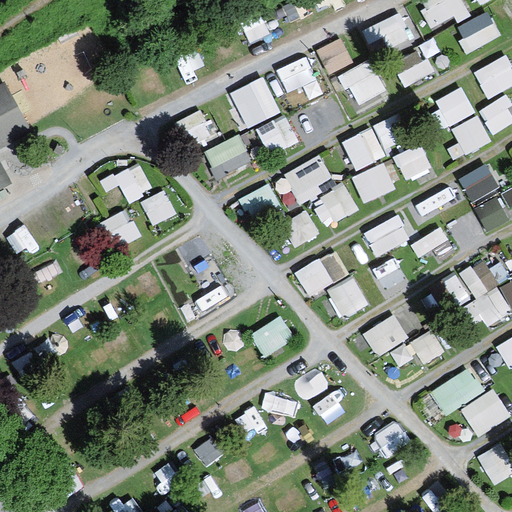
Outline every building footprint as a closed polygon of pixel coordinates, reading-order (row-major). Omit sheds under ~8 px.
[(464,0),(419,0),(432,29),(470,12),(464,0)] [(384,48),(417,34),(405,6),(372,20),(384,48)] [(471,52),(503,34),(489,9),(457,27),(471,52)] [(343,36),(319,48),(331,73),(355,62),(343,36)] [(407,86),(434,70),(421,48),(394,63),(407,86)] [(297,104),(330,90),(313,52),(280,67),(297,104)] [(511,60),(510,54),(476,67),(488,95),(511,85),(511,60)] [(358,105),(387,90),(371,59),(342,73),(358,105)] [(266,74),(231,90),(248,128),(283,113),(266,74)] [(0,82),(0,188),(12,182),(0,160),(0,151),(33,133),(29,126),(4,80),(0,82)] [(452,124),(478,111),(463,85),(438,98),(452,124)] [(511,107),(504,95),(481,110),(496,133),(511,122),(511,107)] [(176,120),(188,147),(214,135),(202,109),(176,120)] [(481,114),(451,125),(461,154),(492,142),(481,114)] [(267,151),(298,142),(290,115),(260,124),(267,151)] [(384,147),(403,142),(397,116),(377,121),(384,147)] [(376,126),(343,138),(354,168),(387,157),(376,126)] [(204,150),(218,180),(254,162),(240,133),(204,150)] [(433,166),(423,144),(396,156),(406,178),(433,166)] [(332,188),(319,156),(285,170),(299,202),(332,188)] [(366,202),(397,187),(384,161),(353,175),(366,202)] [(473,200),(500,184),(487,161),(459,177),(473,200)] [(101,180),(106,192),(122,185),(128,200),(154,190),(143,163),(101,180)] [(457,179),(435,192),(452,221),(474,207),(457,179)] [(271,182),(243,196),(251,213),(279,199),(271,182)] [(348,184),(312,197),(321,222),(357,209),(348,184)] [(142,200),(154,225),(178,213),(167,189),(142,200)] [(488,229),(511,217),(499,195),(476,208),(488,229)] [(127,208),(100,223),(116,250),(143,234),(127,208)] [(306,209),(282,225),(297,246),(321,230),(306,209)] [(400,213),(364,230),(375,255),(412,238),(400,213)] [(420,255),(450,239),(442,225),(412,242),(420,255)] [(204,235),(175,245),(191,291),(220,280),(204,235)] [(297,267),(308,293),(350,276),(339,249),(297,267)] [(503,283),(487,255),(461,270),(477,297),(503,283)] [(388,260),(363,274),(374,296),(400,282),(388,260)] [(456,270),(444,278),(459,303),(471,296),(456,270)] [(345,318),(370,301),(354,276),(328,292),(345,318)] [(511,279),(502,284),(511,304),(511,279)] [(470,306),(481,325),(511,308),(501,289),(470,306)] [(379,355),(410,337),(396,313),(365,331),(379,355)] [(282,314),(251,333),(264,356),(296,336),(282,314)] [(422,362),(445,351),(434,329),(411,340),(422,362)] [(511,335),(499,341),(508,366),(511,363),(511,335)] [(402,363),(415,357),(407,341),(394,348),(402,363)] [(447,413),(487,391),(473,366),(433,387),(447,413)] [(480,436),(511,414),(511,412),(494,386),(461,408),(480,436)] [(496,483),(511,473),(511,458),(502,441),(479,454),(496,483)]
